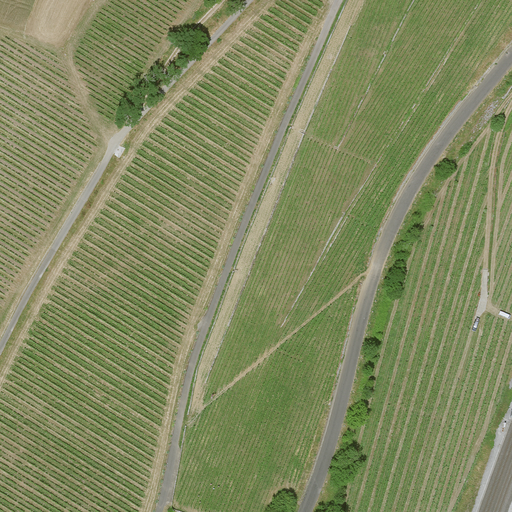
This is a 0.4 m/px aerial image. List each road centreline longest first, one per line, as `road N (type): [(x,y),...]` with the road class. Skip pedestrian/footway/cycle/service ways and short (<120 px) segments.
road 1 (unclassified): [(339,0),(197,355),(158,511)]
road 2 (unclassified): [(511,55),(446,136),(397,215),(304,511)]
road 3 (unclassified): [(0,351),(116,141),(248,0)]
road 4 (track): [(220,0),(170,59),(134,121)]
